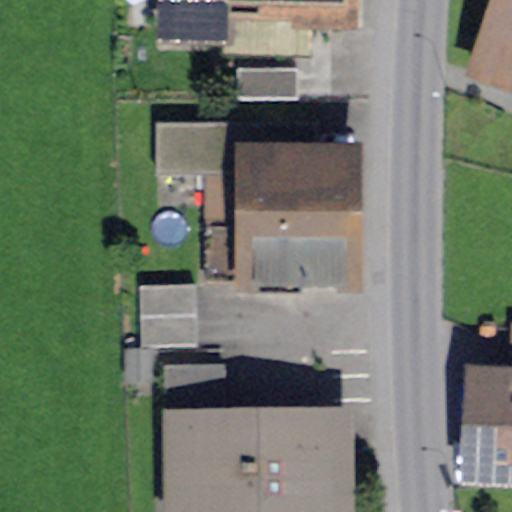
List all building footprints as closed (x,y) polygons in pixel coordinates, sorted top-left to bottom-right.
[(212,46),(330,51),(332,0),(139,0),(136,69),(211,72),(212,46)] [(511,0),(501,0),(470,91),(511,105),(511,0)] [(216,109),(215,136),(276,136),(277,109),(216,109)] [(183,322),(222,322),(347,322),(347,193),(301,194),(301,160),(137,161),(138,236),(183,236),(183,322)] [(126,386),(176,385),(175,330),(124,331),(126,386)] [(366,396),(367,366),(324,365),(323,395),(366,396)] [(511,403),(475,401),(469,487),(511,489),(511,403)] [(165,426),(166,511),(349,511),(348,424),(165,426)]
